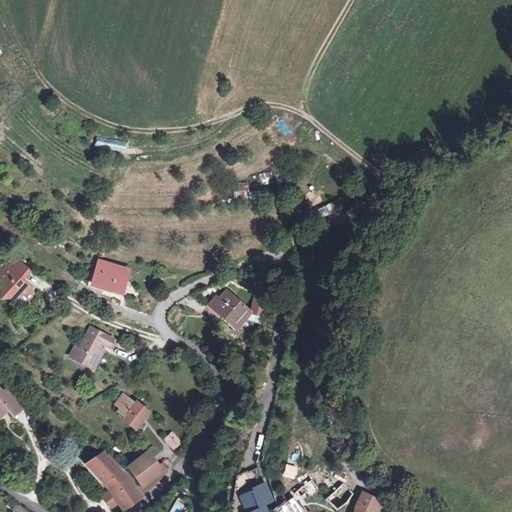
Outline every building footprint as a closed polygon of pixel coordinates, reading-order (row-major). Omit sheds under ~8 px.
[(122,162),(111,160),(110,167),(121,168),(122,162)] [(271,171),(259,174),(261,185),(273,183),(271,171)] [(249,182),(235,182),(235,196),(249,196),(249,182)] [(30,272),(16,259),(9,267),(5,263),(0,267),(0,277),(2,279),(1,293),(6,294),(12,299),(13,300),(17,296),(18,295),(23,295),(29,300),(32,297),(32,288),(25,281),(24,278),(30,272)] [(129,270),(99,262),(93,283),(112,289),(112,290),(122,293),(129,270)] [(111,293),(112,290),(112,289),(93,283),(91,287),(111,293)] [(251,312),(226,291),(220,299),(213,306),(222,314),(237,328),(245,319),(252,312),(262,315),(266,300),(255,297),(251,312)] [(213,306),(220,299),(216,296),(207,307),(219,317),(222,314),(213,306)] [(260,324),(262,315),(252,312),(245,319),(260,324)] [(113,339),(91,328),(81,346),(77,344),(71,356),(94,368),(104,349),(100,347),(102,343),(109,347),(113,339)] [(3,392),(0,388),(0,417),(9,410),(13,416),(24,407),(8,388),(3,392)] [(135,405),(124,395),(116,405),(121,408),(127,414),(125,416),(123,419),(135,429),(149,412),(137,402),(135,405)] [(127,414),(121,408),(119,411),(125,416),(127,414)] [(166,438),(169,442),(175,436),(172,433),(166,438)] [(181,442),(175,436),(169,442),(175,448),(181,442)] [(127,475),(103,453),(87,464),(111,491),(119,502),(125,511),(142,498),(127,475)] [(157,467),(146,453),(128,468),(142,487),(161,473),(157,467)] [(157,467),(161,473),(167,468),(162,463),(157,467)] [(329,470),(325,465),(313,474),(317,479),(329,470)] [(336,489),(343,484),(346,477),(339,469),(327,479),(336,489)] [(304,485),(303,486),(308,491),(310,494),(318,487),(306,474),(300,479),(304,485)] [(270,503),(262,483),(251,488),(252,490),(243,494),(247,505),(243,506),(245,511),(268,511),(265,505),(270,503)] [(353,493),(343,484),(336,489),(325,499),(336,511),(346,503),(353,493)] [(308,491),(303,486),(297,491),(301,496),(308,491)] [(119,502),(111,491),(104,496),(111,507),(119,502)] [(301,496),(297,491),(294,494),(293,497),(295,500),(301,496)] [(379,503),(363,493),(357,507),(374,511),(379,503)] [(303,511),(295,500),(293,497),(275,510),(275,511),(303,511)] [(180,511),(185,502),(178,499),(171,511),(180,511)]
